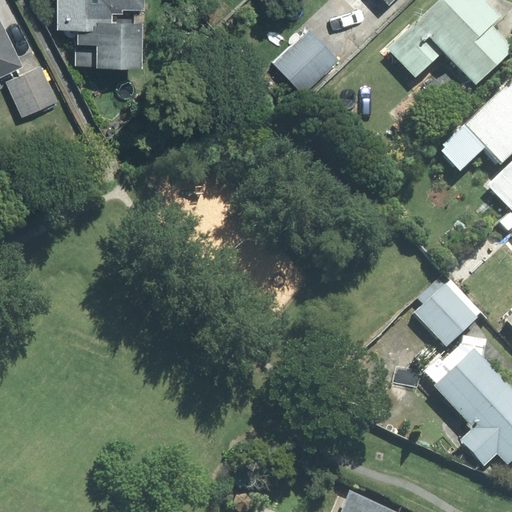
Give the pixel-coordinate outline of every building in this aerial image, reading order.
[(117,9),(137,11),(137,0),(49,0),(48,30),(72,31),(72,46),(89,47),(88,67),(134,69),(137,24),(106,22),(107,15),(117,15),(117,9)] [(487,36),(510,13),(496,0),(437,0),(383,53),(412,83),(436,60),(468,93),(506,56),(487,36)] [(0,75),(20,67),(0,22),(0,75)] [(337,58),(306,27),(268,65),(299,96),(337,58)] [(39,66),(3,82),(18,117),(54,100),(39,66)] [(497,169),(511,154),(511,79),(431,156),(453,179),(481,152),(497,169)] [(511,209),(511,160),(482,188),(506,215),(511,209)] [(444,286),(438,279),(414,300),(420,307),(411,315),(443,351),(480,318),(448,282),(444,286)] [(511,309),(498,322),(511,337),(511,309)] [(454,444),(479,472),(494,458),(503,468),(511,459),(511,397),(469,351),(429,388),(468,431),(454,444)] [(387,511),(344,492),(334,511),(387,511)]
